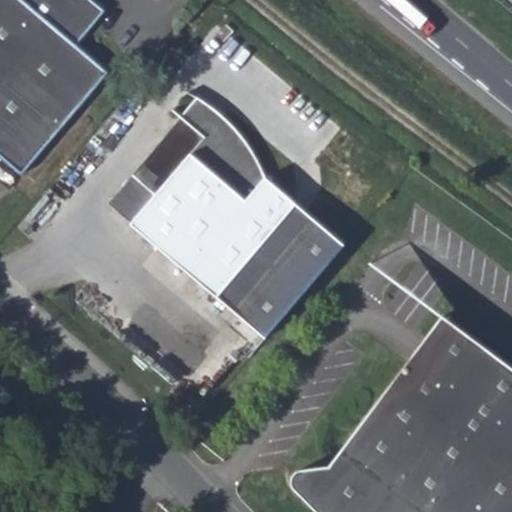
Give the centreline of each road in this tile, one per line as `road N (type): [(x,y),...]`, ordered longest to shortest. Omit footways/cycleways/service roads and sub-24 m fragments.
road 1 (residential): [(0,313),(218,511)]
road 2 (trunk): [(413,0),(511,84)]
